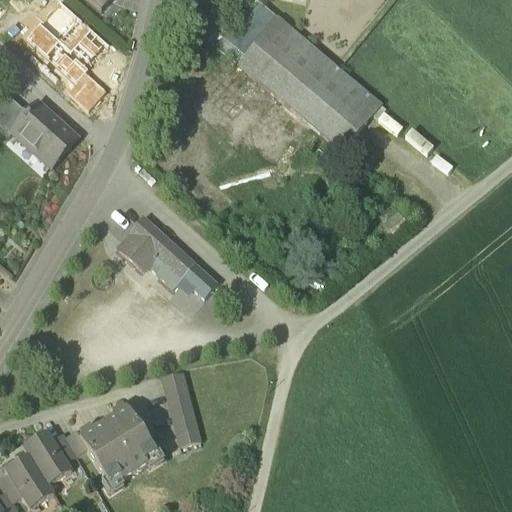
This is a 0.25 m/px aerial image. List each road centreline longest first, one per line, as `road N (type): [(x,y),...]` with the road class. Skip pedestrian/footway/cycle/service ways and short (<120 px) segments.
road 1 (residential): [(0,345),(124,130),(159,0)]
road 2 (track): [(511,164),(304,341)]
road 3 (track): [(304,341),(107,162)]
road 4 (track): [(256,511),(288,373),(304,341)]
road 5 (track): [(114,151),(0,54)]
